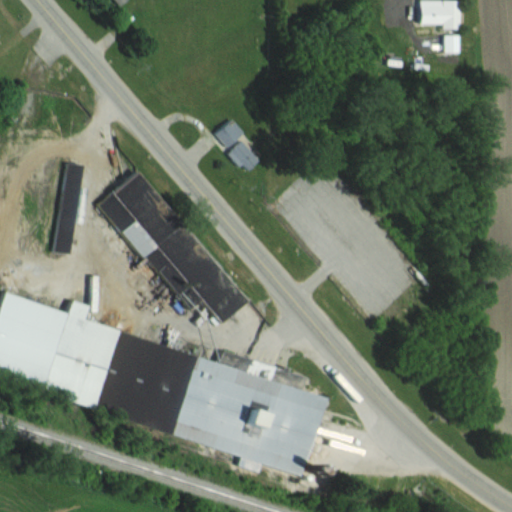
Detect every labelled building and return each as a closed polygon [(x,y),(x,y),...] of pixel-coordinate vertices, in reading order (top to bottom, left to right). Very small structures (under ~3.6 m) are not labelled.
[(456,0),(436,0),(436,29),(456,29),(456,0)] [(212,131),(223,147),(242,135),(231,119),(212,131)] [(239,171),(254,162),(240,140),(226,150),(239,171)] [(144,187),(118,208),(128,220),(116,230),(192,322),(204,311),(214,324),(239,303),(144,187)] [(0,384),(257,465),(316,465),(324,437),(311,433),(311,431),(318,405),(318,398),(301,393),(305,378),(305,374),(221,350),(217,362),(84,323),(84,315),(87,306),(71,302),(67,302),(64,312),(0,293),(0,384)]
